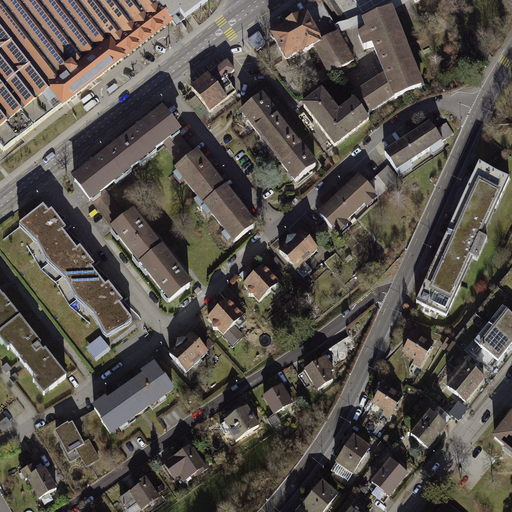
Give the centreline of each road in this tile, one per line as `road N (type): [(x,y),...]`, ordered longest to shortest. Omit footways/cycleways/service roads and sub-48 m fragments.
road 1 (residential): [(399,301),(385,294),(65,511)]
road 2 (residential): [(271,511),(339,423),(399,301)]
road 3 (residential): [(284,227),(413,118),(444,102),(485,109)]
road 4 (residential): [(399,301),(485,109)]
road 5 (residential): [(168,333),(49,166)]
road 6 (residential): [(0,448),(104,385),(168,333)]
road 7 (residential): [(284,227),(160,79)]
road 8 (residential): [(511,383),(409,511)]
road 9 (residential): [(168,333),(284,227)]
road 10 (tertiary): [(49,166),(160,79)]
